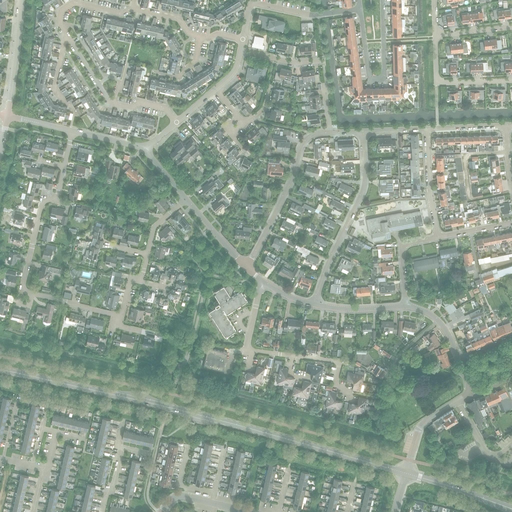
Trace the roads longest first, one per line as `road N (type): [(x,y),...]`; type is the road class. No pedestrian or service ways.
road 1 (tertiary): [(405,472),(0,369)]
road 2 (residential): [(313,303),(365,184),(362,131)]
road 3 (residential): [(245,265),(303,143),(329,132)]
road 4 (residential): [(242,39),(252,3),(310,14),(360,9)]
road 5 (residential): [(63,165),(55,200),(40,203),(23,287)]
road 6 (residential): [(32,292),(117,315),(131,278),(140,279)]
road 7 (residential): [(382,0),(383,78),(370,78),(364,40)]
